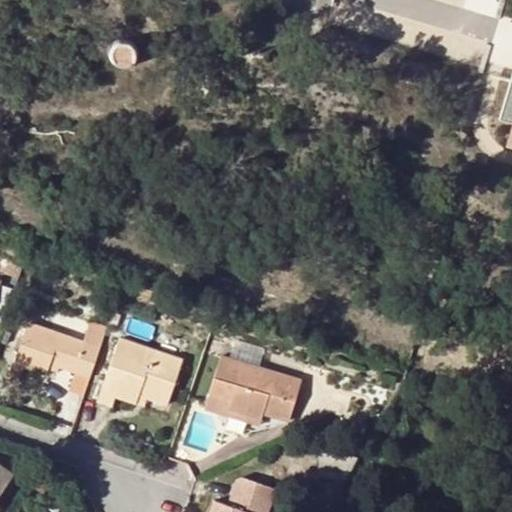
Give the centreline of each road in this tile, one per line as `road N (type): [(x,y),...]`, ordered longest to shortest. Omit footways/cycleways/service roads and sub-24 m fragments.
road 1 (track): [(418,343),(0,208)]
road 2 (residential): [(0,427),(84,455),(116,511)]
